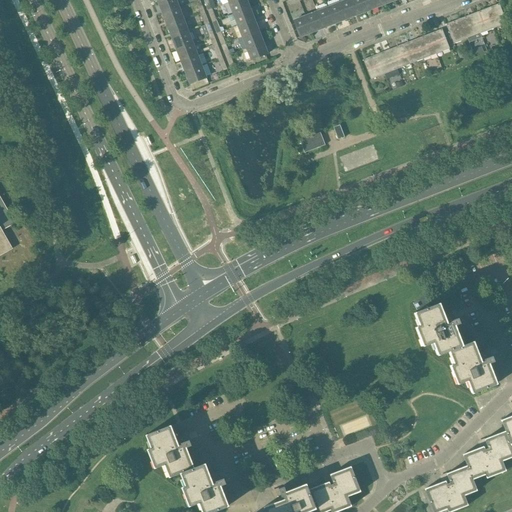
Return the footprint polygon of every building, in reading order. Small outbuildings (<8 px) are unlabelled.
[(167,0),(159,4),(163,15),(179,9),(176,0),(167,0)] [(203,0),(208,11),(212,9),(215,8),(211,0),(203,0)] [(235,0),(229,3),(233,14),(250,8),(246,0),(235,0)] [(335,24),(347,20),(341,3),(339,0),(326,0),(329,8),(335,24)] [(352,0),(348,0),(341,3),(347,20),(358,15),(352,0)] [(352,0),(358,15),(370,11),(365,0),(352,0)] [(365,0),(370,11),(381,6),(378,0),(365,0)] [(203,13),(198,1),(194,3),(199,14),(203,13)] [(499,3),(486,9),(494,28),(507,23),(499,3)] [(233,14),(238,26),(254,19),(250,8),(233,14)] [(335,24),(329,8),(317,12),(324,29),(335,24)] [(163,15),(168,26),(184,20),(179,9),(163,15)] [(212,23),(217,21),(212,9),(208,11),(212,23)] [(494,28),(486,9),(473,14),(481,34),(494,28)] [(317,12),(306,17),(312,33),(324,29),(317,12)] [(207,24),(203,13),(199,14),(203,26),(207,24)] [(460,19),(468,39),(481,34),(473,14),(460,19)] [(300,38),(312,33),(306,17),(294,21),(300,38)] [(238,26),(242,37),(259,31),(254,19),(238,26)] [(454,44),(468,39),(460,19),(447,24),(454,44)] [(168,26),(172,38),(188,32),(184,20),(168,26)] [(212,23),(217,34),(221,32),(217,21),(212,23)] [(212,36),(207,24),(203,26),(208,37),(212,36)] [(429,34),(437,54),(450,49),(442,29),(429,34)] [(242,37),(247,49),(263,43),(259,31),(242,37)] [(172,38),(177,49),(193,43),(188,32),(172,38)] [(221,46),(226,44),(221,32),(217,34),(221,46)] [(429,34),(416,40),(423,59),(437,54),(429,34)] [(216,47),(212,36),(208,37),(211,46),(207,47),(208,50),(212,49),(216,47)] [(403,45),(410,64),(423,59),(416,40),(403,45)] [(177,49),(181,61),(197,55),(193,43),(177,49)] [(263,43),(247,49),(252,61),(268,54),(263,43)] [(221,46),(226,57),(230,56),(226,44),(221,46)] [(397,70),(410,64),(403,45),(390,50),(397,70)] [(221,59),(216,47),(212,49),(217,61),(221,59)] [(472,50),(475,56),(481,54),(478,48),(472,50)] [(390,50),(377,55),(384,75),(397,70),(390,50)] [(181,61),(186,73),(202,66),(197,55),(181,61)] [(371,80),(384,75),(377,55),(363,60),(371,80)] [(226,57),(230,69),(235,67),(230,56),(226,57)] [(226,71),(221,59),(217,61),(221,72),(226,71)] [(207,64),(202,66),(186,73),(190,84),(211,76),(207,64)] [(340,125),(333,128),(338,141),(345,138),(340,125)] [(305,153),(325,145),(320,133),(300,141),(305,153)] [(0,254),(10,249),(0,233),(16,224),(0,196),(0,254)] [(425,295),(417,301),(414,303),(417,310),(430,305),(425,295)] [(438,355),(449,351),(463,345),(455,326),(460,324),(457,318),(454,319),(453,315),(445,318),(439,303),(415,313),(420,326),(416,327),(423,346),(433,342),(438,355)] [(472,393),(497,383),(489,364),(494,362),(492,356),(488,357),(487,353),(480,356),(474,341),(463,345),(449,351),(454,363),(450,365),(458,384),(467,380),(472,393)] [(511,415),(501,420),(506,431),(511,445),(511,444),(511,415)] [(176,440),(171,426),(146,435),(151,448),(147,449),(154,469),(164,465),(169,478),(180,473),(194,468),(186,448),(191,446),(189,440),(185,441),(184,437),(176,440)] [(511,457),(511,447),(511,445),(506,431),(485,439),(486,442),(482,444),(483,447),(463,455),(468,466),(473,479),(486,475),(487,478),(506,471),(503,461),(511,457)] [(205,463),(194,468),(180,473),(185,486),(181,487),(189,507),(199,503),(202,511),(212,511),(228,506),(221,486),(226,484),(223,478),(219,479),(218,476),(211,478),(205,463)] [(477,491),(473,479),(468,466),(447,474),(448,477),(444,478),(445,481),(425,489),(433,511),(438,511),(447,509),(448,511),(450,511),(468,505),(464,496),(477,491)] [(329,482),(309,490),(317,509),(317,511),(325,511),(331,510),(332,511),(336,511),(352,506),(348,496),(360,492),(351,467),(331,474),(332,478),(328,479),(329,482)] [(308,511),(317,509),(309,490),(307,484),(287,492),(285,486),(279,489),(280,492),(276,494),(279,501),(264,507),(266,511),(308,511)]
